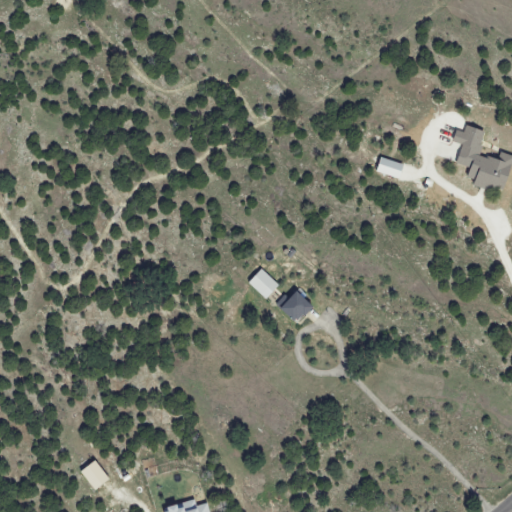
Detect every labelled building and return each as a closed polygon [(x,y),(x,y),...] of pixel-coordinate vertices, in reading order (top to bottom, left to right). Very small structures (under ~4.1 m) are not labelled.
[(510,157),(495,152),(493,160),(475,155),(482,133),(461,127),(459,133),(451,130),(447,142),(457,145),(451,164),(467,169),(462,182),(498,194),(510,157)] [(400,165),(375,157),(371,172),(395,180),(400,165)] [(260,300),(274,285),(257,269),(243,283),(260,300)] [(272,310),(288,325),(305,307),(289,292),(272,310)] [(95,490),(111,481),(99,461),(83,470),(95,490)] [(211,511),(209,503),(198,506),(197,500),(163,509),(164,511),(211,511)]
